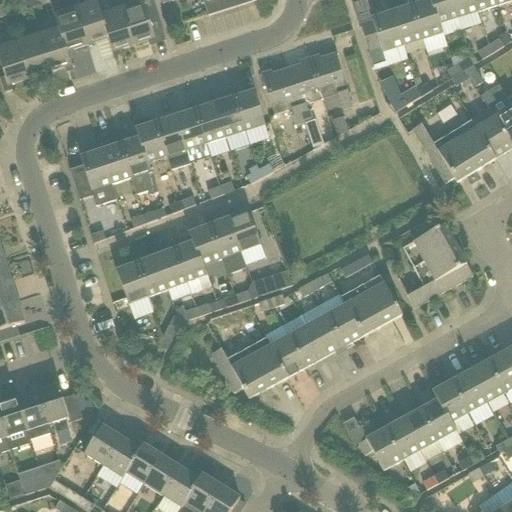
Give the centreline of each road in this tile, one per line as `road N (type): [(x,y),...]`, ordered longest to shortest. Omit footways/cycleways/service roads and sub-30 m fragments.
road 1 (residential): [(89,348),(21,138),(50,110),(273,37),(292,20),(297,0)]
road 2 (residential): [(286,471),(329,407),(511,307)]
road 3 (residential): [(286,471),(123,389),(89,348)]
